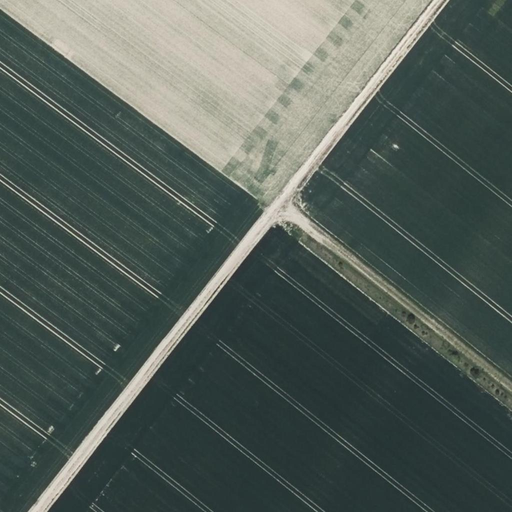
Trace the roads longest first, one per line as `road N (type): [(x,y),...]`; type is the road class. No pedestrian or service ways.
road 1 (track): [(33,511),(438,0)]
road 2 (track): [(511,389),(278,204)]
